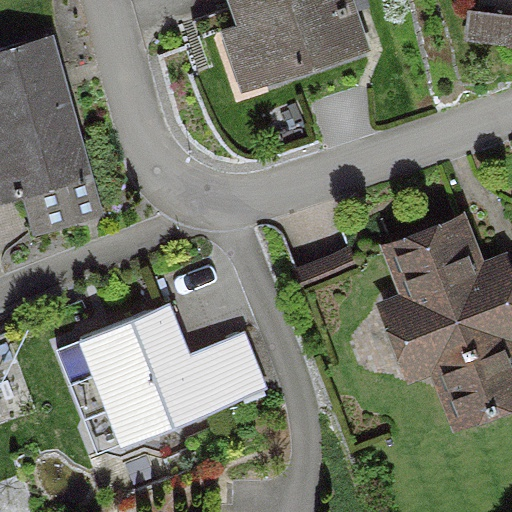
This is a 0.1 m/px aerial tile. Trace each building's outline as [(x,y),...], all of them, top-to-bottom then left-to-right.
[(233,0),(235,4),(259,75),(353,44),(356,43),(341,0),(233,0)] [(466,14),(463,38),(509,44),(511,19),(466,14)] [(60,96),(54,72),(44,37),(0,48),(0,198),(25,191),(34,224),(35,230),(93,214),(60,96)] [(501,262),(474,272),(454,219),(387,245),(407,298),(401,300),(425,364),(432,361),(456,422),(511,400),(511,368),(499,335),(511,330),(511,290),(501,264),(501,262)] [(76,338),(77,339),(53,348),(80,419),(104,409),(118,444),(233,399),(211,345),(174,358),(154,307),(76,338)]
